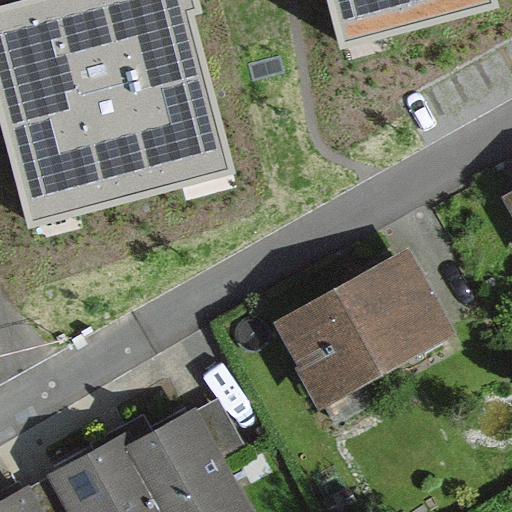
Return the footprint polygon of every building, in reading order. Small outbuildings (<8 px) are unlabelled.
[(3,0),(0,1),(0,136),(25,231),(254,171),(209,0),(3,0)] [(333,0),(345,42),(491,1),(490,0),(333,0)] [(450,345),(405,262),(276,331),(321,415),(450,345)] [(131,462),(156,511),(241,511),(216,462),(237,451),(219,416),(131,462)] [(123,448),(54,484),(68,511),(156,511),(131,462),(123,448)]
